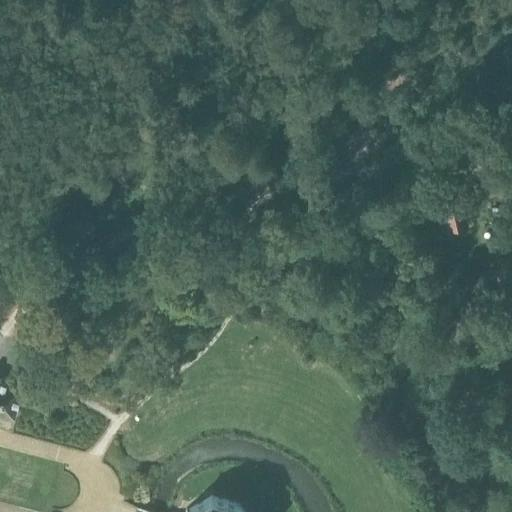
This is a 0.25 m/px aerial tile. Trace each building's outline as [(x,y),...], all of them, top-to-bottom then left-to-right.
[(125,192),(143,179),(116,141),(98,154),(125,192)] [(482,177),(474,179),(477,192),(478,198),(487,195),(487,198),(507,193),(502,172),(482,177)] [(448,227),(471,222),(463,181),(453,184),(430,189),(434,207),(443,205),(448,227)] [(25,384),(0,377),(0,411),(16,416),(25,384)] [(189,507),(187,511),(248,511),(243,501),(214,494),(191,508),(189,507)]
